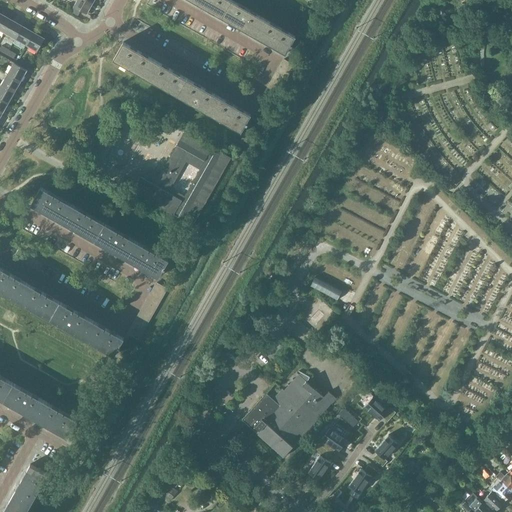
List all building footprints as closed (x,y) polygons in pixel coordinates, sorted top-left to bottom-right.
[(93,3),(87,0),(77,0),(74,7),(87,14),(93,3)] [(231,0),(190,0),(222,18),(232,0),(231,0)] [(222,18),(254,36),(264,18),(232,0),(222,18)] [(0,15),(0,30),(4,33),(12,20),(1,14),(0,15)] [(264,18),(254,36),(286,54),(290,46),(292,47),(293,45),(291,44),(296,37),(264,18)] [(4,33),(15,39),(23,26),(12,20),(4,33)] [(23,26),(15,39),(26,46),(34,32),(23,26)] [(34,32),(26,46),(37,52),(45,39),(34,32)] [(145,78),(155,60),(123,42),(113,60),(145,78)] [(9,50),(2,45),(0,49),(0,50),(7,54),(9,50)] [(17,54),(9,50),(7,54),(14,58),(17,54)] [(24,58),(22,62),(29,67),(31,62),(24,58)] [(177,96),(187,78),(155,60),(145,78),(177,96)] [(284,60),(280,66),(290,72),(294,66),(284,60)] [(8,74),(21,82),(27,71),(14,63),(8,74)] [(290,72),(280,66),(277,72),(287,78),(290,72)] [(274,77),(284,83),(287,78),(277,72),(274,77)] [(8,74),(1,85),(15,93),(21,82),(8,74)] [(284,83),(274,77),(271,82),(281,88),(284,83)] [(209,114),(219,96),(187,78),(177,96),(209,114)] [(267,88),(278,94),(281,88),(271,82),(267,88)] [(1,85),(0,87),(0,98),(9,103),(15,93),(1,85)] [(278,94),(267,88),(264,93),(275,99),(278,94)] [(275,99),(264,93),(261,99),(272,105),(275,99)] [(209,114),(241,132),(246,125),(247,125),(248,124),(247,123),(251,115),(219,96),(209,114)] [(0,112),(2,114),(9,103),(0,98),(0,112)] [(261,99),(258,104),(269,110),(272,105),(261,99)] [(269,110),(258,104),(255,110),(265,116),(269,110)] [(146,179),(141,177),(133,192),(193,226),(231,158),(185,132),(177,146),(178,147),(161,177),(151,171),(146,179)] [(73,205),(41,187),(31,205),(63,223),(73,205)] [(99,193),(100,194),(109,199),(112,192),(103,187),(102,188),(99,193)] [(112,192),(109,199),(118,204),(121,197),(112,192)] [(95,241),(105,224),(73,205),(63,223),(95,241)] [(105,224),(95,241),(127,259),(137,242),(105,224)] [(137,242),(127,259),(159,278),(163,269),(165,270),(166,268),(164,268),(169,260),(137,242)] [(0,290),(18,301),(28,284),(0,267),(0,290)] [(343,288),(316,275),(311,287),(337,300),(343,288)] [(167,289),(157,283),(153,290),(164,296),(167,289)] [(60,302),(28,284),(18,301),(50,319),(60,302)] [(164,296),(153,290),(150,295),(160,301),(164,296)] [(160,301),(150,295),(147,300),(157,307),(160,301)] [(157,307),(147,300),(144,306),(154,312),(157,307)] [(92,320),(60,302),(50,319),(82,338),(92,320)] [(154,312),(144,306),(141,311),(151,317),(154,312)] [(148,323),(151,317),(141,311),(137,317),(148,323)] [(145,328),(148,323),(137,317),(134,322),(145,328)] [(121,347),(120,347),(124,338),(92,320),(82,338),(114,356),(119,348),(120,349),(121,347)] [(145,328),(134,322),(131,328),(142,334),(145,328)] [(142,334),(131,328),(128,334),(139,340),(142,334)] [(273,447),(272,448),(283,458),(298,441),(294,438),(299,433),(303,436),(317,420),(316,419),(331,404),(332,404),(337,399),(331,394),(326,399),(308,382),(310,377),(299,371),(299,372),(301,373),(285,391),(276,383),(242,420),(243,421),(243,420),(273,447)] [(0,398),(4,401),(14,383),(0,375),(0,398)] [(36,419),(46,402),(14,383),(4,401),(36,419)] [(373,397),(364,406),(380,420),(382,417),(387,422),(396,412),(390,407),(388,410),(373,397)] [(73,428),(78,420),(46,402),(36,419),(68,438),(73,429),(74,430),(75,428),(73,428)] [(318,435),(313,441),(318,444),(332,454),(336,448),(339,451),(346,440),(329,428),(322,438),(318,435)] [(383,467),(384,466),(388,461),(385,459),(398,443),(389,435),(375,450),(378,453),(373,458),(383,467)] [(320,455),(308,472),(319,479),(331,462),(328,460),(332,454),(318,444),(313,451),(320,455)] [(40,470),(41,469),(39,468),(39,469),(30,464),(12,497),(30,507),(48,474),(40,470)] [(361,468),(349,486),(359,493),(371,476),(374,479),(379,472),(368,465),(364,471),(361,468)] [(511,474),(509,471),(504,477),(501,474),(498,477),(501,480),(511,490),(511,474)] [(511,491),(511,490),(501,480),(493,489),(505,501),(506,500),(508,500),(510,497),(510,495),(511,494),(510,494),(511,491)] [(484,499),(495,511),(496,510),(498,510),(501,507),(501,505),(504,502),(492,491),(490,489),(482,497),(484,499)] [(493,511),(478,497),(477,497),(473,493),(465,502),(471,507),(471,508),(475,511),(493,511)] [(26,511),(30,507),(12,497),(2,511),(26,511)] [(173,511),(176,509),(166,501),(160,509),(164,511),(173,511)] [(471,507),(465,502),(461,505),(466,510),(468,511),(471,508),(471,507)]
